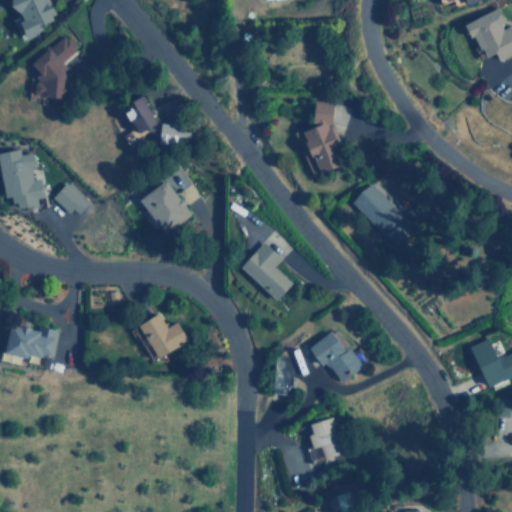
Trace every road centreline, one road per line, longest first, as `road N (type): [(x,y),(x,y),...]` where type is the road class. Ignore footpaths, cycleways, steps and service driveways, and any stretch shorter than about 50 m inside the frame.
road 1 (residential): [(224,137),(112,0),(4,248),(32,262),(179,278),(220,313),(238,347)]
road 2 (residential): [(461,511),(461,468),(439,396),(393,329),(224,137)]
road 3 (residential): [(511,195),(453,160),(392,94),(364,0)]
road 4 (residential): [(235,511),(238,347)]
